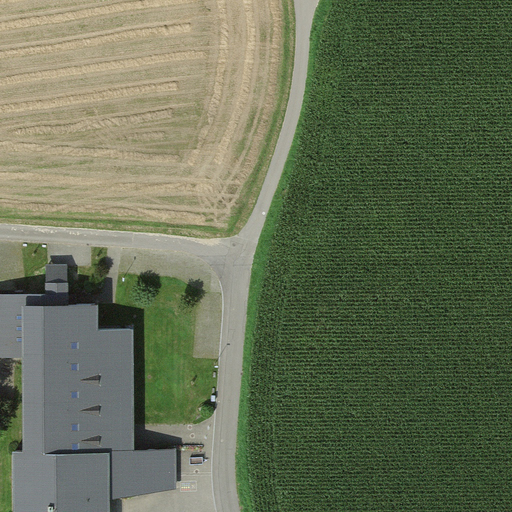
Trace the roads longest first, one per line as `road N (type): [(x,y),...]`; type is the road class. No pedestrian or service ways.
road 1 (residential): [(231,511),(225,462),(243,251),(0,228)]
road 2 (track): [(243,251),(302,90),(301,0)]
